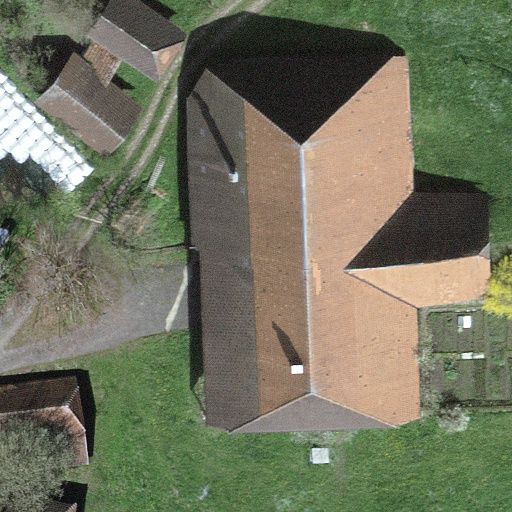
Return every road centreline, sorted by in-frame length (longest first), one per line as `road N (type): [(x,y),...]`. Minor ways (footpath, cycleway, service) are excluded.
road 1 (track): [(8,317),(87,218),(170,77),(245,0)]
road 2 (residential): [(174,295),(8,317),(0,325)]
